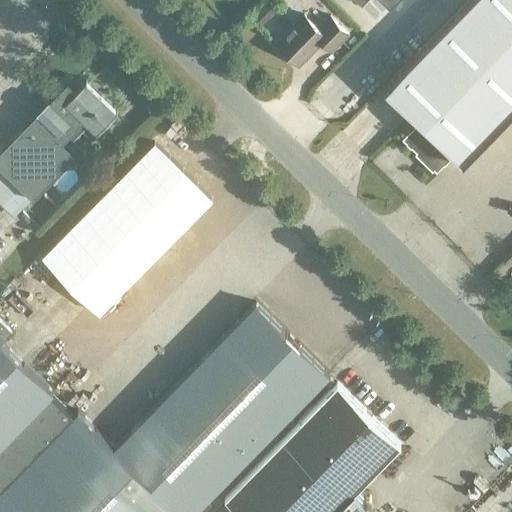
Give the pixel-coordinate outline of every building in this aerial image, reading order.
[(123,0),(110,0),(125,15),(132,9),(123,0)] [(259,2),(260,16),(268,16),(269,25),(276,25),(274,0),(259,2)] [(511,0),(469,0),(386,86),(420,119),(402,138),(436,171),(454,153),(463,161),(511,111),(511,0)] [(304,14),(276,43),(298,64),(321,41),(331,51),(349,33),(330,15),(321,25),(315,25),(304,14)] [(35,92),(55,81),(46,65),(26,76),(35,92)] [(67,80),(0,148),(0,196),(15,211),(31,195),(32,196),(74,153),(61,140),(84,117),(97,130),(117,109),(86,79),(76,88),(67,80)] [(486,206),(509,190),(502,181),(479,197),(486,206)] [(52,393),(53,391),(0,339),(0,511),(192,511),(329,373),(255,301),(114,446),(78,410),(73,414),(52,393)] [(0,320),(0,334),(4,339),(12,332),(0,320)] [(224,497),(239,511),(380,511),(379,511),(378,511),(375,511),(355,491),(401,444),(337,382),(224,497)]
